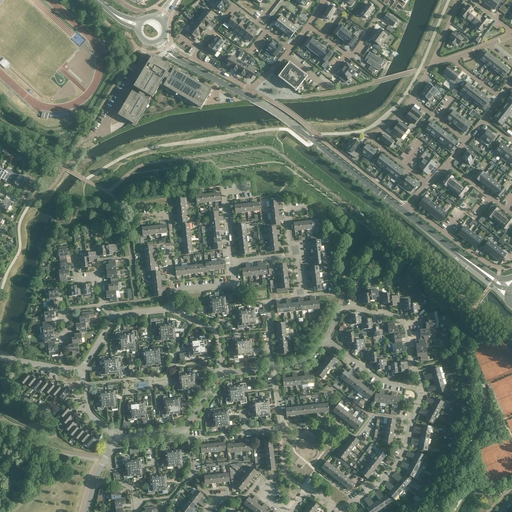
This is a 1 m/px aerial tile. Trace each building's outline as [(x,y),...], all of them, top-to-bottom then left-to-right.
[(213,0),(209,6),(214,9),(216,7),(221,11),(224,6),(216,0),(213,0)] [(385,0),(383,3),(386,5),(390,0),(392,0),(395,2),(390,8),(396,0),(385,0)] [(396,0),(390,8),(393,11),(393,10),(398,4),(402,7),(401,8),(405,4),(406,4),(409,0),(396,0)] [(493,0),(489,6),(494,10),(501,0),(493,0)] [(356,14),(365,21),(370,14),(372,16),(375,11),(373,10),(374,9),(368,4),(366,7),(363,5),(356,14)] [(328,8),(322,16),(330,20),(336,10),(329,5),(328,8)] [(467,5),(459,15),(465,19),(473,9),(467,5)] [(206,9),(200,16),(205,19),(207,17),(211,20),(215,15),(206,9)] [(466,19),(471,23),(477,14),(473,10),(473,9),(465,19),(466,19)] [(308,18),(302,13),(299,17),(306,22),(308,18)] [(387,13),(382,20),(386,23),(387,22),(392,26),(397,21),(391,16),(387,13)] [(477,14),(471,23),(476,26),(475,27),(483,17),(482,18),(477,14)] [(228,17),(224,23),(226,24),(234,30),(237,26),(235,24),(238,19),(233,15),(230,19),(228,17)] [(286,19),(281,15),(280,17),(280,16),(274,25),(278,28),(286,19)] [(200,16),(197,20),(206,27),(211,20),(207,17),(205,19),(200,16)] [(483,17),(475,27),(481,32),(489,22),(483,17)] [(237,26),(234,30),(238,34),(245,24),(239,19),(238,19),(235,24),(237,26)] [(286,19),(278,28),(282,31),(290,22),(286,19)] [(196,31),(200,34),(206,27),(197,20),(194,24),(198,28),(196,31)] [(293,25),(290,22),(282,31),(286,34),(293,25)] [(188,31),(197,38),(200,34),(196,31),(198,28),(194,24),(188,31)] [(245,24),(238,34),(242,37),(246,32),(248,34),(252,30),(245,24)] [(344,28),(339,24),(333,33),(337,37),(344,28)] [(298,28),(293,25),(286,34),(291,38),(297,30),(297,29),(298,28)] [(344,28),(337,37),(342,40),(348,32),(344,28)] [(385,30),(383,33),(378,29),(374,34),(385,42),(390,35),(385,30)] [(246,32),(242,37),(244,39),(243,39),(249,44),(250,42),(257,33),(252,30),(248,34),(246,32)] [(448,43),(454,47),(456,44),(458,45),(463,40),(466,42),(468,39),(463,35),(461,37),(454,31),(449,38),(450,39),(448,43)] [(354,33),(352,35),(348,32),(342,40),(346,44),(354,33)] [(357,38),(358,37),(354,33),(346,44),(351,47),(358,38),(357,38)] [(371,39),(375,42),(373,45),(379,49),(385,42),(374,34),(371,39)] [(216,36),(212,41),(221,47),(225,43),(227,45),(229,42),(225,39),(223,41),(216,36)] [(303,45),(308,49),(315,40),(310,36),(303,45)] [(308,49),(312,52),(319,44),(315,40),(308,49)] [(212,41),(209,45),(218,52),(221,47),(212,41)] [(273,42),(265,52),(270,55),(270,54),(277,45),(273,42)] [(312,52),(316,56),(323,47),(319,44),(312,52)] [(205,49),(214,56),(218,52),(209,45),(205,49)] [(277,45),(270,54),(275,58),(282,49),(277,45)] [(316,56),(320,59),(327,50),(323,47),(316,56)] [(332,54),(327,50),(320,59),(325,63),(332,54)] [(486,51),(480,60),(485,63),(491,55),(486,51)] [(370,52),(365,59),(368,60),(367,62),(366,63),(371,65),(368,70),(372,72),(375,68),(379,71),(382,67),(380,65),(383,60),(379,57),(378,58),(370,52)] [(132,91),(118,115),(123,118),(129,122),(130,122),(136,125),(150,102),(148,100),(150,96),(152,98),(161,83),(163,84),(162,85),(201,108),(202,105),(211,90),(174,68),(173,70),(170,68),(171,67),(152,55),(148,63),(142,72),(133,86),(135,88),(133,92),(132,91)] [(230,55),(224,65),(230,68),(233,63),(236,65),(239,59),(230,55)] [(491,55),(485,63),(489,67),(496,59),(491,55)] [(233,63),(230,68),(237,72),(243,62),(239,59),(236,65),(233,63)] [(496,59),(489,67),(494,70),(500,62),(496,59)] [(346,61),(342,67),(352,75),(351,75),(352,76),(356,71),(357,71),(359,69),(352,63),(351,64),(346,61)] [(243,62),(237,72),(243,76),(245,77),(248,71),(245,70),(248,64),(243,62)] [(278,77),(296,91),(307,76),(289,62),(278,77)] [(500,62),(494,70),(498,74),(505,66),(500,62)] [(248,71),(245,77),(251,80),(256,69),(248,64),(245,70),(248,71)] [(449,66),(444,72),(457,82),(454,85),(457,87),(462,81),(457,77),(459,74),(456,71),(453,68),(452,69),(449,66)] [(505,66),(498,74),(503,78),(504,76),(509,69),(505,66)] [(337,73),(341,76),(340,78),(345,83),(351,75),(352,75),(342,67),(337,73)] [(460,91),(465,95),(465,94),(472,86),(467,82),(465,85),(460,91)] [(429,84),(424,90),(434,97),(438,91),(429,84)] [(472,86),(465,94),(469,98),(470,98),(476,89),(472,86)] [(469,98),(474,102),(474,101),(481,93),(476,89),(470,98),(469,98)] [(424,90),(420,95),(430,102),(434,97),(424,90)] [(474,101),(474,102),(478,106),(479,105),(485,96),(481,93),(474,101)] [(479,105),(478,106),(485,111),(488,107),(486,105),(490,100),(485,96),(479,105)] [(500,109),(499,109),(509,117),(511,113),(511,111),(504,106),(501,110),(500,109)] [(413,108),(409,113),(419,120),(423,115),(424,115),(424,116),(426,113),(421,109),(419,112),(413,108)] [(453,109),(446,119),(451,122),(457,114),(458,113),(453,109)] [(499,109),(496,114),(506,122),(509,117),(499,109)] [(405,118),(411,122),(409,125),(414,129),(416,126),(415,125),(419,120),(409,113),(405,118)] [(457,114),(451,122),(455,126),(462,117),(458,113),(457,114)] [(492,119),(501,125),(502,126),(506,122),(496,114),(492,119)] [(455,126),(460,129),(466,121),(467,120),(462,117),(455,126)] [(460,129),(464,133),(471,124),(467,120),(466,121),(460,129)] [(400,122),(396,127),(404,134),(408,128),(412,131),(414,129),(409,125),(407,128),(400,122)] [(423,132),(428,135),(429,133),(435,125),(431,122),(423,132)] [(429,133),(433,137),(440,129),(435,125),(429,133)] [(392,131),(398,136),(396,139),(398,141),(400,143),(402,141),(403,140),(400,138),(404,134),(396,127),(392,131)] [(433,137),(438,140),(444,132),(440,129),(433,137)] [(480,138),(479,140),(483,143),(491,133),(486,130),(480,137),(480,138)] [(438,140),(437,141),(441,144),(448,135),(444,132),(438,140)] [(495,137),(491,133),(483,143),(487,147),(488,146),(489,145),(495,137)] [(394,142),(384,135),(380,140),(390,147),(394,142)] [(441,144),(446,147),(452,139),(448,135),(441,144)] [(345,151),(353,157),(354,157),(356,153),(357,152),(354,150),(355,150),(360,143),(354,139),(345,151)] [(446,148),(445,148),(451,154),(455,149),(453,147),(457,142),(452,139),(446,147),(446,148)] [(494,151),(493,151),(498,155),(499,154),(505,146),(500,142),(495,149),(494,150),(494,151)] [(360,154),(364,157),(371,148),(367,145),(363,150),(362,150),(360,148),(357,152),(356,153),(354,157),(356,158),(356,159),(360,154)] [(499,154),(503,157),(509,149),(505,146),(499,154)] [(364,158),(370,164),(374,159),(371,157),(376,151),(371,148),(364,157),(364,158)] [(468,149),(464,154),(473,161),(477,156),(476,156),(468,149)] [(503,157),(501,159),(506,162),(507,162),(511,154),(511,151),(509,149),(503,157)] [(418,167),(423,171),(431,160),(426,157),(427,154),(425,152),(421,157),(424,159),(418,167)] [(461,159),(469,165),(470,165),(473,161),(464,154),(461,159)] [(378,168),(386,158),(382,155),(374,165),(378,168)] [(378,168),(380,166),(384,170),(390,162),(386,158),(378,168)] [(428,175),(434,167),(436,169),(440,164),(438,162),(436,164),(431,160),(423,171),(428,175)] [(384,170),(388,173),(394,165),(390,162),(384,170)] [(386,176),(390,179),(391,178),(392,176),(399,168),(394,165),(388,173),(386,176)] [(4,173),(2,176),(1,178),(1,179),(3,180),(3,181),(6,183),(8,179),(11,180),(12,178),(13,176),(14,174),(14,173),(12,172),(12,171),(7,168),(6,171),(4,173)] [(392,176),(391,178),(395,182),(403,172),(399,168),(392,176)] [(480,169),(474,178),(478,181),(485,173),(480,169)] [(13,176),(12,178),(14,180),(12,184),(15,185),(15,184),(18,186),(19,184),(22,178),(23,175),(19,173),(18,173),(15,172),(14,174),(13,176)] [(441,183),(440,184),(445,188),(446,187),(454,178),(448,173),(444,179),(441,183)] [(485,173),(478,181),(482,185),(489,176),(485,173)] [(23,175),(22,178),(19,184),(21,185),(21,187),(23,188),(26,184),(30,186),(33,180),(25,174),(24,176),(23,175)] [(401,180),(397,185),(404,190),(412,180),(408,176),(404,182),(401,180)] [(489,176),(482,185),(487,188),(493,180),(489,176)] [(446,187),(451,191),(458,182),(454,178),(446,187)] [(412,180),(404,190),(411,196),(415,191),(413,189),(417,183),(412,180)] [(493,180),(487,188),(491,191),(497,183),(493,180)] [(451,191),(456,194),(463,185),(462,185),(458,182),(451,191)] [(491,191),(495,194),(502,186),(497,183),(491,191)] [(456,194),(455,196),(460,199),(457,202),(461,204),(464,199),(462,197),(468,189),(463,185),(456,194)] [(506,190),(502,186),(495,194),(500,198),(506,190)] [(425,197),(419,205),(423,208),(429,201),(425,197)] [(0,206),(2,208),(5,209),(7,210),(10,205),(11,202),(5,198),(3,201),(0,198),(0,206)] [(423,208),(427,212),(433,203),(429,201),(423,208)] [(429,214),(431,215),(438,207),(433,203),(427,212),(430,214),(429,214)] [(486,215),(491,219),(499,210),(493,206),(491,209),(489,212),(488,212),(486,215)] [(431,215),(435,219),(442,210),(438,207),(431,215)] [(447,214),(442,210),(435,219),(440,222),(447,214)] [(492,219),(496,223),(503,214),(499,210),(491,219),(491,220),(492,219)] [(500,227),(501,227),(508,217),(503,214),(496,223),(501,226),(500,227)] [(500,228),(505,232),(506,231),(509,228),(511,225),(511,223),(511,220),(508,217),(501,227),(500,228)] [(457,234),(462,238),(469,230),(464,226),(457,234)] [(466,241),(467,241),(473,233),(469,230),(462,238),(466,241)] [(473,233),(467,241),(471,245),(477,236),(473,233)] [(479,234),(477,236),(471,245),(476,248),(482,240),(481,239),(483,237),(479,234)] [(482,248),(486,252),(493,243),(488,240),(482,248)] [(489,254),(491,256),(497,247),(493,243),(486,252),(489,254)] [(115,245),(105,246),(107,256),(113,255),(113,252),(116,251),(115,245)] [(68,249),(68,246),(58,247),(59,250),(60,261),(67,260),(66,256),(69,256),(68,249)] [(107,256),(105,246),(95,247),(96,252),(97,254),(100,253),(100,257),(107,256)] [(497,247),(491,256),(495,259),(502,251),(497,247)] [(507,254),(502,251),(495,259),(498,261),(499,261),(500,262),(507,254)] [(90,253),(86,253),(87,263),(94,262),(93,259),(97,259),(97,254),(96,252),(90,253)] [(79,258),(77,258),(77,265),(81,265),(81,267),(88,267),(87,263),(86,253),(81,254),(78,254),(79,258)] [(67,260),(60,261),(61,270),(61,271),(69,270),(71,270),(70,263),(67,263),(67,260)] [(116,261),(109,261),(109,265),(106,265),(107,272),(117,270),(116,261)] [(61,271),(61,270),(59,271),(60,284),(65,283),(65,280),(67,280),(66,276),(69,276),(69,270),(61,271)] [(117,270),(107,272),(107,278),(110,278),(111,281),(118,280),(117,270)] [(118,280),(111,281),(111,285),(108,285),(109,291),(116,291),(119,291),(119,290),(120,290),(121,290),(121,289),(122,288),(121,286),(121,285),(120,284),(119,284),(118,284),(118,280)] [(289,288),(288,282),(280,283),(281,289),(276,289),(277,293),(286,292),(286,288),(289,288)] [(84,288),(81,288),(81,295),(91,294),(90,284),(84,285),(84,288)] [(68,297),(80,295),(81,295),(81,288),(77,289),(77,286),(70,287),(71,291),(68,292),(68,297)] [(378,289),(374,290),(374,288),(373,287),(368,288),(368,293),(369,293),(370,301),(376,300),(376,297),(379,297),(379,294),(379,293),(378,289)] [(59,297),(59,291),(58,289),(49,290),(49,292),(50,302),(54,301),(54,302),(56,302),(57,302),(56,298),(59,297)] [(116,291),(109,291),(106,292),(107,298),(110,298),(110,301),(117,301),(117,299),(116,291)] [(369,293),(368,293),(358,294),(359,302),(363,301),(363,304),(370,303),(370,301),(369,293)] [(389,293),(379,294),(379,297),(380,301),(383,301),(384,304),(390,303),(389,297),(389,293)] [(219,298),(217,298),(218,305),(226,304),(226,301),(229,301),(228,294),(224,294),(224,297),(219,298)] [(218,305),(217,298),(214,298),(214,295),(210,296),(211,306),(218,305)] [(399,295),(389,297),(390,303),(390,307),(397,306),(396,303),(400,302),(399,298),(400,298),(399,295)] [(399,298),(400,302),(400,308),(404,307),(404,311),(411,310),(410,304),(410,297),(400,298),(399,298)] [(50,302),(47,302),(48,312),(54,312),(58,311),(57,305),(56,305),(55,305),(54,302),(54,301),(50,302)] [(420,303),(410,304),(411,310),(411,314),(418,313),(417,310),(421,310),(420,303)] [(226,306),(226,304),(218,305),(219,313),(223,313),(223,316),(227,315),(227,312),(228,312),(228,306),(226,306)] [(218,305),(211,306),(211,310),(208,310),(209,314),(219,313),(218,305)] [(243,307),(239,308),(240,318),(248,317),(247,310),(243,310),(243,307)] [(257,309),(247,310),(248,317),(255,316),(255,313),(258,313),(257,309)] [(54,312),(48,312),(44,313),(46,323),(49,322),(52,322),(52,318),(55,318),(54,312)] [(94,317),(94,312),(82,313),(83,317),(79,317),(80,324),(89,323),(90,323),(90,318),(94,317)] [(430,314),(428,316),(428,323),(425,323),(426,330),(436,329),(435,319),(434,313),(430,314)] [(351,325),(362,323),(361,317),(357,317),(357,314),(350,315),(351,325)] [(255,318),(255,316),(248,317),(248,325),(252,325),(252,328),(256,327),(256,324),(258,324),(258,323),(258,318),(255,318)] [(248,317),(240,318),(240,322),(237,322),(238,329),(247,328),(247,325),(248,325),(248,317)] [(362,323),(362,329),(372,328),(371,319),(365,320),(365,323),(362,323)] [(172,322),(172,324),(165,324),(166,332),(175,331),(174,328),(177,328),(176,321),(172,322)] [(42,323),(43,327),(41,327),(40,328),(41,333),(44,333),(54,332),(53,325),(50,326),(49,322),(46,323),(42,323)] [(165,324),(163,325),(162,322),(156,323),(156,328),(156,327),(158,327),(159,333),(166,332),(165,324)] [(89,323),(80,324),(76,324),(77,330),(80,330),(80,334),(82,333),(82,334),(87,333),(86,328),(89,327),(89,326),(89,323)] [(394,323),(387,324),(389,334),(394,334),(394,333),(398,332),(398,326),(395,327),(394,323)] [(378,327),(372,328),(373,339),(376,340),(378,340),(380,339),(380,337),(383,336),(383,329),(379,330),(378,327)] [(436,329),(426,330),(419,330),(420,337),(423,337),(424,340),(425,340),(431,340),(430,330),(436,329)] [(127,342),(134,341),(134,338),(137,337),(136,331),(132,331),(132,334),(126,334),(127,342)] [(176,340),(175,331),(166,332),(167,340),(171,340),(171,343),(175,342),(175,340),(176,340)] [(54,332),(44,333),(45,343),(48,343),(52,342),(51,339),(54,338),(54,332)] [(127,342),(126,334),(123,335),(122,332),(115,333),(116,337),(119,337),(119,343),(127,342)] [(159,333),(159,336),(156,337),(157,341),(159,341),(167,340),(166,332),(159,333)] [(403,332),(398,332),(394,333),(394,334),(394,340),(395,343),(402,342),(401,339),(404,339),(403,332)] [(80,334),(75,334),(75,338),(72,338),(73,345),(79,344),(83,344),(82,334),(82,333),(80,334)] [(354,342),(354,340),(353,333),(342,334),(343,341),(347,340),(347,343),(354,342)] [(199,347),(198,339),(195,340),(194,337),(190,337),(191,348),(199,347)] [(199,347),(206,346),(206,343),(209,342),(209,338),(198,339),(199,347)] [(233,341),(233,342),(234,342),(234,343),(234,344),(236,344),(236,349),(244,348),(243,340),(239,341),(239,338),(235,338),(233,338),(233,340),(233,341)] [(253,339),(243,340),(244,348),(251,347),(251,344),(254,343),(253,339)] [(364,339),(354,340),(354,342),(355,350),(361,350),(361,347),(365,346),(364,339)] [(425,340),(424,340),(418,341),(419,344),(416,345),(416,351),(426,350),(425,340)] [(135,346),(134,341),(127,342),(128,349),(131,349),(132,352),(138,351),(137,345),(135,346)] [(55,342),(52,342),(48,343),(49,353),(50,353),(50,356),(59,355),(58,352),(59,352),(58,345),(55,345),(55,342)] [(127,342),(119,343),(120,346),(117,347),(117,351),(117,353),(122,352),(122,350),(128,349),(127,342)] [(402,346),(402,342),(395,343),(396,353),(406,352),(405,345),(402,346)] [(79,344),(73,345),(68,345),(69,352),(72,351),(73,355),(80,354),(79,344)] [(206,346),(199,347),(200,355),(203,354),(203,357),(208,357),(206,346)] [(152,357),(151,350),(148,350),(148,347),(143,348),(145,358),(152,357)] [(199,347),(191,348),(192,351),(189,352),(189,358),(195,357),(195,355),(200,355),(199,347)] [(251,347),(244,348),(245,355),(248,355),(248,358),(254,357),(254,351),(252,352),(251,347)] [(244,348),(236,349),(236,352),(233,352),(234,359),(238,359),(238,356),(245,355),(244,348)] [(152,357),(160,357),(159,353),(162,353),(162,349),(151,350),(152,357)] [(421,361),(428,360),(426,350),(416,351),(417,358),(420,357),(421,361)] [(377,362),(376,357),(375,352),(365,354),(366,360),(370,360),(370,363),(377,362)] [(325,355),(325,354),(324,356),(334,364),(337,359),(331,354),(328,357),(325,355)] [(111,366),(110,359),(107,359),(106,356),(100,357),(100,361),(103,361),(103,367),(111,366)] [(118,362),(121,362),(120,356),(115,357),(115,358),(110,359),(111,366),(119,365),(118,362)] [(330,369),(334,364),(324,356),(322,358),(326,361),(323,364),(330,369)] [(387,359),(386,358),(383,358),(383,356),(376,357),(377,362),(378,370),(384,369),(384,366),(387,366),(387,364),(387,359)] [(152,357),(145,358),(145,362),(142,362),(143,368),(149,367),(149,366),(153,365),(152,357)] [(160,357),(152,357),(153,365),(156,365),(157,368),(161,367),(160,357)] [(408,369),(407,362),(397,363),(398,373),(405,372),(404,369),(408,369)] [(397,363),(387,364),(387,366),(388,371),(391,371),(392,374),(398,373),(397,363)] [(318,364),(316,366),(326,374),(330,369),(323,364),(321,367),(318,364)] [(119,365),(111,366),(112,374),(115,374),(116,377),(119,376),(122,376),(121,370),(119,370),(119,365)] [(111,366),(103,367),(104,371),(101,371),(101,377),(107,376),(107,374),(112,374),(111,366)] [(315,368),(318,370),(316,373),(322,378),(326,374),(316,366),(315,368)] [(424,375),(424,378),(441,373),(439,367),(431,370),(432,373),(424,375)] [(348,373),(345,370),(340,377),(345,381),(353,371),(351,369),(348,373)] [(193,373),(187,374),(188,382),(195,381),(195,377),(198,377),(197,370),(193,371),(193,373)] [(183,371),(179,372),(180,382),(188,382),(187,374),(183,374),(183,371)] [(345,381),(349,384),(355,378),(352,376),(354,372),(353,371),(345,381)] [(434,382),(442,379),(441,373),(424,378),(425,381),(433,378),(434,382)] [(30,378),(25,374),(20,381),(25,385),(27,383),(31,379),(30,378)] [(31,379),(27,383),(32,387),(33,386),(37,381),(36,381),(31,376),(30,378),(31,379)] [(360,377),(357,380),(355,378),(349,384),(354,388),(362,378),(360,377)] [(364,380),(362,378),(354,388),(359,392),(364,385),(361,383),(364,380)] [(37,381),(33,386),(38,390),(39,388),(43,383),(42,383),(38,379),(36,381),(37,381)] [(444,385),(442,379),(434,382),(435,385),(427,387),(428,390),(444,385)] [(43,383),(39,388),(44,392),(45,390),(49,386),(49,385),(44,381),(42,383),(43,383)] [(195,381),(188,382),(189,389),(192,389),(192,392),(197,391),(195,381)] [(188,382),(180,382),(180,386),(177,386),(178,390),(189,389),(188,382)] [(236,394),(244,393),(243,389),(246,389),(246,383),(240,384),(240,386),(235,386),(236,394)] [(49,386),(45,390),(50,395),(52,393),(56,388),(55,388),(50,384),(49,385),(49,386)] [(236,394),(235,386),(232,387),(232,384),(227,384),(229,393),(229,395),(236,394)] [(367,388),(364,385),(359,392),(364,396),(372,386),(370,384),(367,388)] [(438,393),(446,391),(444,385),(428,390),(429,392),(437,390),(438,393)] [(56,387),(55,388),(56,388),(52,393),(57,397),(58,395),(62,390),(61,390),(56,386),(56,387)] [(371,391),(373,387),(372,386),(364,396),(368,399),(374,393),(371,391)] [(63,388),(61,390),(62,390),(58,395),(63,399),(68,392),(63,388)] [(107,399),(107,392),(103,392),(103,389),(99,390),(100,400),(107,399)] [(374,402),(380,403),(382,390),(380,390),(379,394),(376,393),(374,402)] [(107,399),(115,399),(115,395),(118,395),(117,391),(107,392),(107,399)] [(386,404),(392,405),(394,392),(392,392),(391,396),(387,395),(386,404)] [(244,393),(236,394),(237,401),(240,401),(241,404),(247,403),(246,397),(244,397),(244,393)] [(236,394),(229,395),(229,398),(226,398),(227,404),(233,404),(233,402),(237,401),(236,394)] [(172,406),(171,399),(168,399),(168,396),(163,397),(165,407),(172,406)] [(428,397),(426,400),(441,408),(444,409),(447,404),(437,398),(435,401),(428,397)] [(172,406),(180,405),(179,402),(182,402),(182,398),(171,399),(172,406)] [(265,401),(261,401),(262,409),(269,408),(269,405),(272,404),(271,398),(265,399),(265,401)] [(107,399),(100,400),(100,404),(97,404),(98,410),(104,409),(104,407),(108,407),(107,399)] [(116,403),(115,399),(107,399),(108,407),(112,407),(112,410),(118,409),(117,403),(116,403)] [(262,409),(261,401),(257,402),(257,399),(253,399),(254,410),(262,409)] [(138,410),(137,403),(133,403),(133,400),(129,401),(130,411),(138,410)] [(444,409),(441,408),(426,400),(425,402),(432,406),(431,409),(438,413),(441,408),(443,409),(444,409)] [(138,410),(145,410),(145,406),(148,406),(147,402),(137,403),(138,410)] [(180,405),(172,406),(173,414),(177,414),(177,417),(183,416),(182,410),(180,410),(180,405)] [(333,411),(338,415),(343,409),(338,405),(333,411)] [(172,406),(165,407),(165,411),(162,411),(163,418),(167,417),(167,415),(173,414),(172,406)] [(68,414),(70,412),(65,407),(60,413),(65,417),(68,414)] [(269,408),(262,409),(262,416),(266,416),(266,419),(270,419),(269,408)] [(435,418),(438,413),(431,409),(429,412),(422,408),(421,410),(435,418)] [(217,412),(217,409),(210,409),(211,415),(213,415),(214,420),(221,419),(220,411),(217,412)] [(262,409),(254,410),(254,413),(251,413),(252,418),(262,416),(262,409)] [(343,419),(348,412),(343,409),(338,415),(343,419)] [(138,410),(130,411),(130,415),(127,415),(128,421),(134,420),(134,419),(138,418),(138,410)] [(146,414),(145,410),(138,410),(138,418),(142,418),(142,421),(148,420),(148,414),(146,414)] [(221,411),(220,411),(221,419),(229,418),(228,415),(231,414),(231,410),(221,411)] [(435,418),(421,410),(419,413),(427,417),(425,420),(432,424),(435,418)] [(352,416),(348,412),(343,419),(347,423),(352,416)] [(68,414),(65,417),(62,420),(67,424),(70,420),(71,421),(73,418),(72,418),(68,414)] [(347,423),(352,426),(357,419),(352,416),(347,423)] [(229,418),(221,419),(222,426),(225,426),(226,429),(230,428),(230,426),(229,418)] [(221,419),(214,420),(214,423),(211,423),(212,428),(222,426),(221,419)] [(360,426),(362,423),(357,419),(352,426),(357,430),(360,426)] [(70,420),(67,424),(65,427),(70,431),(74,426),(75,426),(75,425),(71,421),(70,420)] [(74,426),(70,431),(69,432),(74,437),(75,436),(80,429),(79,430),(75,426),(74,426)] [(80,429),(75,436),(80,440),(80,439),(86,433),(85,432),(85,433),(80,429)] [(421,434),(421,437),(429,439),(430,433),(414,430),(413,433),(421,434)] [(90,437),(86,433),(80,439),(85,443),(86,443),(91,436),(90,437)] [(347,435),(345,437),(355,446),(359,441),(353,436),(350,439),(347,435)] [(96,440),(91,436),(86,443),(91,447),(92,444),(96,440)] [(355,446),(345,437),(343,439),(347,443),(345,445),(351,450),(355,446)] [(428,444),(411,442),(411,444),(419,446),(419,449),(421,450),(421,451),(428,453),(427,454),(429,454),(429,451),(427,451),(428,444)] [(348,455),(351,450),(345,445),(343,448),(339,445),(337,447),(348,455)] [(348,455),(337,447),(336,449),(340,452),(337,455),(344,460),(348,455)] [(169,449),(163,449),(164,455),(166,455),(166,459),(174,459),(173,451),(170,451),(169,449)] [(174,459),(182,458),(181,455),(184,454),(184,450),(173,451),(174,459)] [(380,450),(376,454),(382,460),(386,455),(380,450)] [(417,452),(416,455),(408,451),(407,453),(422,461),(425,456),(417,452)] [(422,461),(407,453),(406,456),(413,460),(412,463),(422,468),(424,463),(422,461)] [(382,460),(376,454),(372,459),(379,464),(382,460)] [(137,460),(133,460),(134,468),(141,467),(141,464),(144,464),(143,457),(137,458),(137,460)] [(129,458),(123,458),(124,464),(125,464),(126,469),(134,468),(133,460),(129,461),(129,458)] [(183,468),(182,458),(174,459),(175,466),(178,466),(178,469),(183,468)] [(174,459),(166,459),(167,463),(164,463),(164,467),(175,466),(174,459)] [(372,459),(368,464),(375,469),(379,464),(372,459)] [(321,468),(326,472),(331,465),(327,461),(321,468)] [(412,463),(410,465),(403,461),(401,464),(416,472),(419,474),(422,468),(412,463)] [(375,469),(368,464),(365,469),(371,474),(375,469)] [(416,472),(401,464),(400,467),(407,471),(406,474),(410,476),(409,477),(411,479),(413,477),(416,479),(419,474),(416,472)] [(331,476),(336,469),(331,465),(326,472),(331,476)] [(142,478),(141,467),(134,468),(134,476),(138,475),(138,478),(142,478)] [(257,472),(251,467),(247,472),(253,477),(257,472)] [(134,468),(126,469),(126,472),(123,473),(124,477),(127,476),(134,476),(134,468)] [(341,472),(336,469),(331,476),(335,479),(341,472)] [(367,479),(371,474),(365,469),(361,474),(367,479)] [(247,472),(243,476),(250,481),(253,477),(247,472)] [(346,476),(341,472),(335,479),(340,483),(346,476)] [(396,472),(394,474),(406,485),(410,481),(404,475),(402,478),(396,473),(396,472)] [(159,483),(158,476),(154,476),(154,473),(150,473),(151,484),(159,483)] [(406,485),(394,474),(392,476),(398,482),(396,484),(402,490),(406,485)] [(159,483),(166,482),(166,479),(169,479),(168,475),(158,476),(159,483)] [(243,476),(239,481),(246,486),(250,481),(243,476)] [(345,487),(350,480),(346,476),(340,483),(345,487)] [(355,484),(350,480),(345,487),(350,491),(355,484)] [(246,486),(239,481),(236,486),(242,491),(246,486)] [(398,495),(402,490),(396,484),(394,487),(388,482),(388,481),(385,483),(398,495)] [(166,482),(159,483),(159,491),(163,490),(163,493),(167,493),(166,482)] [(151,484),(151,487),(148,488),(149,494),(155,493),(154,491),(159,491),(159,483),(151,484)] [(398,495),(385,483),(383,486),(390,491),(388,494),(394,499),(398,495)] [(112,499),(114,499),(121,498),(121,492),(118,492),(117,488),(105,490),(106,495),(111,494),(112,499)] [(384,496),(379,489),(376,491),(386,505),(391,501),(386,495),(384,496)] [(203,495),(197,490),(193,495),(206,505),(208,503),(201,498),(203,495)] [(381,508),(386,505),(376,491),(374,493),(379,500),(376,501),(381,508)] [(204,508),(206,505),(193,495),(189,500),(196,505),(198,502),(204,508)] [(244,503),(249,507),(257,497),(255,496),(252,499),(249,497),(244,503)] [(369,496),(366,498),(376,511),(381,508),(376,501),(374,503),(369,496)] [(256,502),(259,499),(257,497),(249,507),(254,511),(259,504),(256,502)] [(124,498),(121,498),(114,499),(116,509),(123,508),(122,505),(125,504),(124,498)] [(375,511),(376,511),(366,498),(364,500),(365,501),(369,507),(366,509),(368,511),(375,511)] [(189,500),(185,504),(195,511),(200,511),(194,507),(196,505),(189,500)] [(310,504),(307,501),(305,503),(315,511),(319,506),(313,501),(310,504)] [(254,511),(260,511),(266,505),(264,503),(262,507),(259,504),(254,511)] [(306,511),(314,511),(315,511),(305,503),(304,505),(307,508),(305,511),(306,511)]
